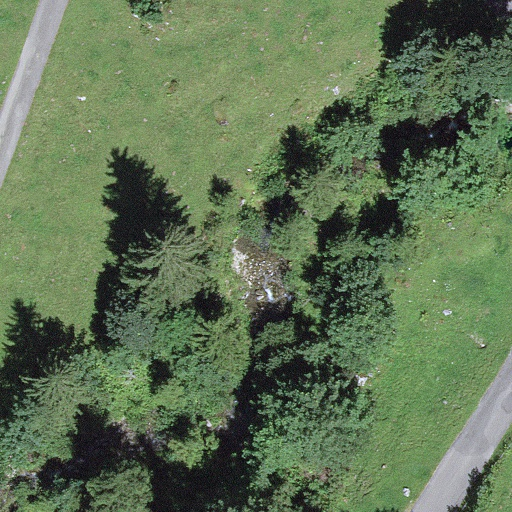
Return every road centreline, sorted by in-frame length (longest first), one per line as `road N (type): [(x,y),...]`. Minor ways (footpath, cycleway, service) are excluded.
road 1 (track): [(55,0),(0,148)]
road 2 (unclassified): [(511,387),(433,511)]
